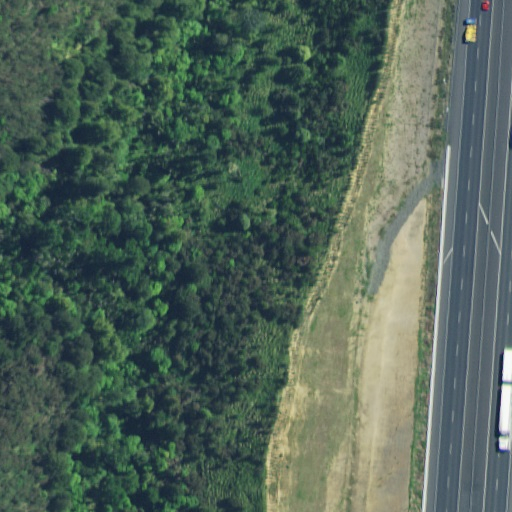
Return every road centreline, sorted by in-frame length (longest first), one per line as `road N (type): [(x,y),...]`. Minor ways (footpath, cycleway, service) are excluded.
road 1 (motorway): [(444,511),(481,0)]
road 2 (motorway): [(511,263),(493,511)]
